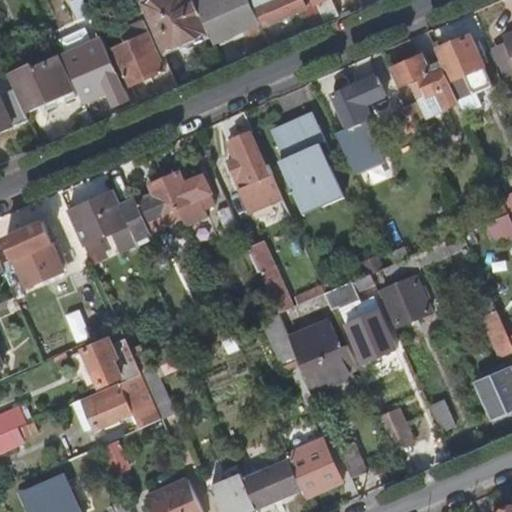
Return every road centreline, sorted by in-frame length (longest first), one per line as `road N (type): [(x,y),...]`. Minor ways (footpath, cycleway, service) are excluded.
road 1 (residential): [(0,192),(443,0)]
road 2 (residential): [(392,511),(511,459)]
